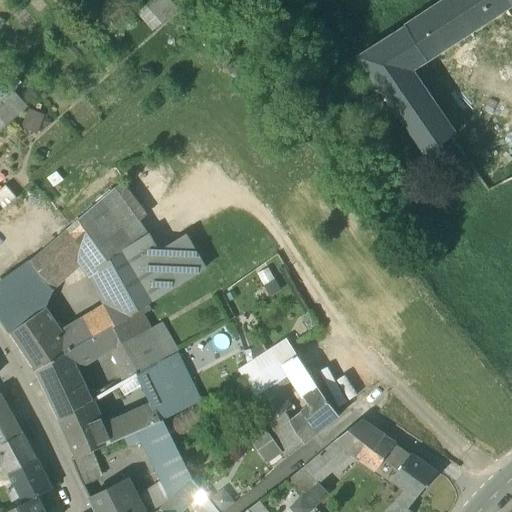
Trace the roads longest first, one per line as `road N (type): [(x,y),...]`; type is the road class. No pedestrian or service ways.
road 1 (residential): [(488,501),(353,407),(230,511)]
road 2 (residential): [(0,355),(75,511)]
